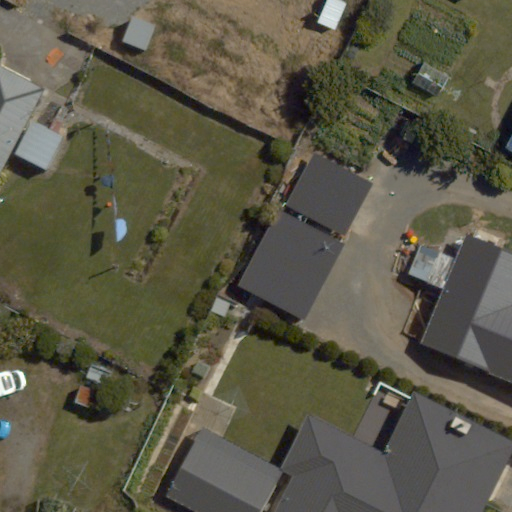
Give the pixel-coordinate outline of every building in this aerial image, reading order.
[(0,203),(12,180),(0,174),(0,203)] [(318,236),(328,183),(296,177),(286,230),(318,236)] [(511,182),(493,219),(511,229),(511,182)] [(511,375),(511,323),(461,298),(405,413),(477,447),(511,375)] [(221,511),(187,493),(176,511),(221,511)]
